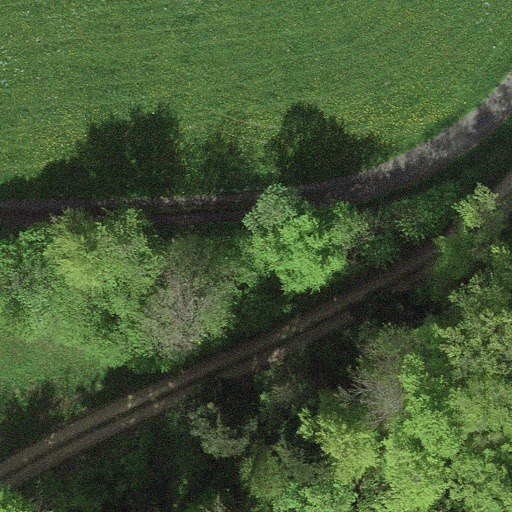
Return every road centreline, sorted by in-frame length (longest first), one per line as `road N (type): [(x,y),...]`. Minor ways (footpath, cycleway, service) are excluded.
road 1 (track): [(511,188),(349,306),(198,375),(0,482)]
road 2 (track): [(511,93),(444,148),(373,181),(234,200),(0,207)]
